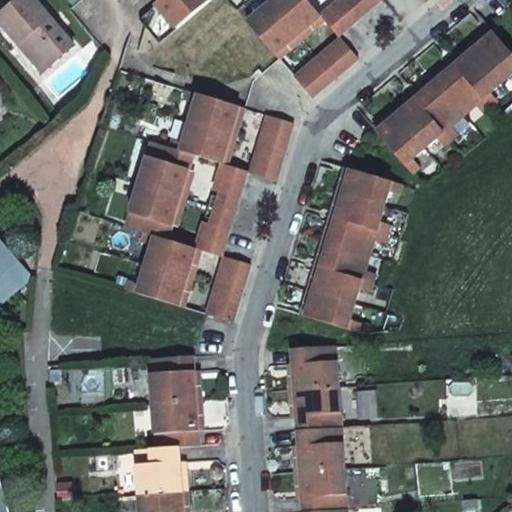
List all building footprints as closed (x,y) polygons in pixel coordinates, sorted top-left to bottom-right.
[(26,42),(50,69),(77,47),(37,0),(25,0),(0,21),(22,46),(26,42)] [(214,1),(213,0),(164,0),(160,5),(181,29),(214,1)] [(289,47),(292,51),(315,31),(311,27),(323,18),(321,16),(307,0),(275,0),(257,16),(250,8),(242,14),(278,56),(289,47)] [(339,38),(361,20),(349,6),(344,0),(339,0),(321,16),(323,18),(326,22),(339,38)] [(361,20),(384,0),(355,0),(349,6),(361,20)] [(315,31),(326,22),(323,18),(311,27),(315,31)] [(496,34),(493,30),(485,37),(489,41),(496,34)] [(489,41),(485,37),(462,57),(465,61),(457,67),(449,74),(446,70),(423,89),(427,93),(419,100),(411,106),(408,102),(383,123),(387,127),(379,133),(414,174),(421,168),(415,161),(440,140),(446,147),(461,135),(454,127),(479,106),(485,114),(500,102),(493,94),(511,78),(511,52),(496,34),(489,41)] [(339,78),(360,61),(342,40),(321,58),(339,78)] [(45,73),(50,69),(26,42),(22,46),(45,73)] [(278,56),(281,59),(292,51),(289,47),(278,56)] [(454,63),(457,67),(465,61),(462,57),(454,63)] [(317,61),(334,82),(339,78),(321,58),(317,61)] [(297,78),(314,99),(334,82),(317,61),(297,78)] [(454,63),(446,70),(449,74),(457,67),(454,63)] [(415,96),(419,100),(427,93),(423,89),(415,96)] [(241,109),(189,93),(186,102),(197,105),(185,144),(174,141),(171,149),(182,153),(194,157),(221,165),(223,166),(228,151),(233,153),(242,124),(237,122),(241,109)] [(415,96),(408,102),(411,106),(419,100),(415,96)] [(246,111),(241,109),(237,122),(242,124),(246,111)] [(262,144),(287,151),(295,126),(270,119),(262,144)] [(383,123),(376,129),(379,133),(387,127),(383,123)] [(182,153),(171,149),(154,144),(127,228),(145,234),(156,237),(168,241),(172,227),(177,212),(183,214),(192,186),(186,184),(190,171),(194,157),(182,153)] [(285,157),(287,151),(262,144),(260,149),(285,157)] [(277,183),(285,157),(260,149),(252,175),(277,183)] [(223,166),(229,167),(233,153),(228,151),(223,166)] [(242,199),(249,174),(229,167),(223,166),(221,165),(213,190),(224,194),(242,199)] [(350,180),(345,178),(340,194),(335,209),(340,210),(337,220),(334,230),(329,228),(321,256),(326,258),(323,267),(320,277),(315,276),(305,307),(311,308),(308,317),(359,333),(362,323),(353,320),(362,290),(372,293),(377,274),(368,271),(377,242),(386,245),(392,227),(382,224),(392,192),(401,195),(405,185),(353,169),(350,180)] [(195,173),(190,171),(186,184),(192,186),(195,173)] [(231,233),(242,199),(224,194),(213,227),(231,233)] [(178,229),(183,214),(177,212),(172,227),(178,229)] [(224,258),(231,233),(213,227),(203,224),(195,249),(198,250),(203,251),(224,258)] [(198,250),(195,249),(168,241),(156,237),(145,234),(142,244),(153,248),(141,286),(130,283),(128,291),(179,307),(184,294),(189,296),(198,267),(193,265),(198,250)] [(0,292),(27,269),(0,237),(0,292)] [(198,267),(203,251),(198,250),(193,265),(198,267)] [(243,293),(252,266),(226,259),(218,286),(243,293)] [(320,277),(323,267),(318,266),(315,276),(320,277)] [(242,298),(243,293),(218,286),(216,290),(242,298)] [(208,316),(234,324),(242,298),(216,290),(208,316)] [(184,294),(179,307),(184,309),(189,296),(184,294)] [(292,392),(341,388),(338,347),(294,351),(296,377),(291,377),(292,392)] [(154,406),(203,402),(202,388),(197,389),(195,357),(151,360),(154,406)] [(300,432),(344,429),(341,388),(292,392),(293,407),(298,406),(300,432)] [(204,418),(203,402),(154,406),(157,451),(182,449),(201,448),(199,419),(204,418)] [(298,473),(347,469),(344,429),(300,432),(302,459),(297,459),(298,473)] [(140,496),(189,493),(188,478),(184,478),(182,449),(157,451),(137,452),(140,496)] [(0,511),(8,511),(1,486),(5,485),(0,466),(0,511)] [(317,511),(349,509),(347,469),(298,473),(299,490),(304,489),(305,511),(317,511)] [(190,509),(189,493),(140,496),(141,511),(185,511),(186,509),(190,509)]
